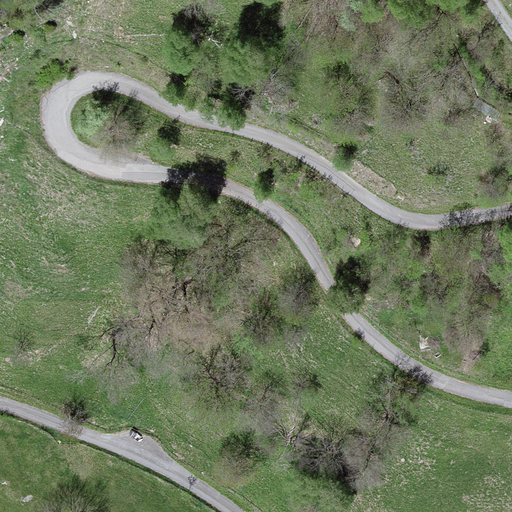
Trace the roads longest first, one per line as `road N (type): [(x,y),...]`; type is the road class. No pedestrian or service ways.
road 1 (unclassified): [(511,400),(440,380),(372,336),(290,225),(262,203),(213,181),(96,160),(73,148),(59,126),(61,102),(76,86),(120,83),(189,116),(291,146),(410,220),(511,211)]
road 2 (unclassified): [(0,403),(137,454),(235,511)]
